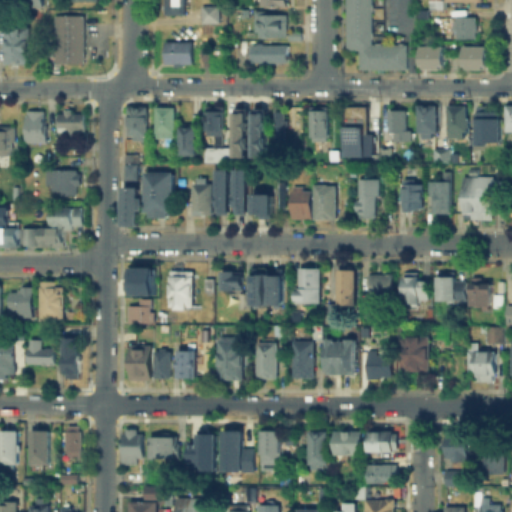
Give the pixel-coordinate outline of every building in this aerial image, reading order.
[(42,0),(42,8),(19,8),(19,0),(42,0)] [(184,0),(184,13),(164,13),(164,0),(184,0)] [(357,52),(344,52),(344,0),(371,0),(371,42),(405,42),(405,69),(357,69),(357,52)] [(482,0),(482,1),(446,1),(446,8),(427,8),(427,0),(482,0)] [(201,22),(201,4),(218,4),(219,21),(201,22)] [(416,16),(416,8),(427,8),(427,16),(416,16)] [(257,35),(257,13),(287,13),(287,35),(257,35)] [(53,14),(83,14),(82,61),(52,61),(53,14)] [(475,16),(475,38),(454,37),(454,16),(475,16)] [(3,63),(3,25),(27,25),(27,63),(3,63)] [(165,41),(192,41),(192,64),(165,64),(165,41)] [(286,42),(286,61),(250,61),(250,42),(286,42)] [(442,44),(442,68),(418,68),(418,44),(442,44)] [(486,44),(486,68),(462,68),(462,44),(486,44)] [(197,64),(197,45),(209,45),(209,64),(197,64)] [(222,102),(222,135),(205,135),(206,102),(222,102)] [(487,103),(487,109),(497,109),(497,116),(500,116),(500,141),(476,141),(476,103),(487,103)] [(417,104),(434,104),(434,135),(416,134),(417,104)] [(154,136),(155,105),(175,105),(175,137),(154,136)] [(311,105),(327,105),(326,139),(311,139),(311,105)] [(465,105),(464,137),(446,137),(446,105),(465,105)] [(127,106),(146,106),(145,138),(127,138),(127,106)] [(246,127),(245,153),(231,153),(232,108),(246,108),(246,127)] [(264,127),(264,154),(251,154),(251,108),(264,108),(264,127)] [(406,109),(406,139),(389,138),(389,109),(406,109)] [(43,111),(43,142),(23,141),(23,110),(43,111)] [(60,131),(57,131),(57,111),(83,111),(83,137),(60,137),(60,131)] [(285,111),(285,139),(274,139),(274,111),(285,111)] [(179,152),(179,123),(195,123),(195,152),(179,152)] [(0,126),(11,126),(11,154),(0,154),(0,126)] [(345,155),(345,126),(365,126),(365,133),(372,133),(372,155),(345,155)] [(231,145),(231,162),(202,162),(202,145),(231,145)] [(388,147),(388,160),(380,160),(380,147),(388,147)] [(433,148),(447,148),(446,161),(433,161),(433,148)] [(123,179),(123,163),(136,163),(136,179),(123,179)] [(212,211),(213,165),(225,165),(225,212),(212,211)] [(231,165),(244,165),(244,211),(231,211),(231,165)] [(46,168),(75,169),(75,192),(46,192),(46,168)] [(145,171),(174,171),(174,211),(145,211),(145,171)] [(463,212),(464,174),(492,174),(492,212),(463,212)] [(374,217),(357,217),(357,176),(379,176),(379,195),(375,195),(374,217)] [(210,177),(210,213),(193,213),(193,177),(210,177)] [(179,189),(179,178),(188,178),(188,189),(179,189)] [(414,178),(414,186),(421,186),(421,207),(403,207),(403,178),(414,178)] [(449,179),(449,211),(428,211),(428,179),(449,179)] [(313,218),(313,182),(335,182),(335,218),(313,218)] [(303,184),(302,189),(309,189),(309,218),(290,218),(290,184),(303,184)] [(137,225),(120,225),(121,185),(138,185),(137,225)] [(249,190),(270,190),(270,210),(249,210),(249,190)] [(0,225),(0,205),(8,205),(8,225),(0,225)] [(51,225),(51,206),(80,206),(80,225),(51,225)] [(0,243),(0,226),(17,226),(17,243),(0,243)] [(21,245),(21,226),(37,226),(37,245),(21,245)] [(41,244),(41,226),(65,227),(65,244),(41,244)] [(128,294),(129,266),(155,267),(154,294),(128,294)] [(316,299),(292,299),(292,286),(296,286),(296,266),(316,266),(316,299)] [(334,303),(334,269),(354,269),(354,303),(334,303)] [(169,270),(190,270),(190,306),(169,306),(169,270)] [(437,270),(455,271),(455,278),(463,278),(463,298),(437,298),(437,270)] [(221,272),(239,272),(239,288),(221,288),(221,272)] [(390,273),(390,294),(368,294),(368,272),(390,273)] [(403,272),(416,272),(416,279),(427,279),(427,300),(403,300),(403,272)] [(251,291),(252,273),(280,274),(280,303),(247,302),(247,306),(237,306),(237,291),(251,291)] [(478,274),(478,280),(490,280),(489,303),(469,303),(470,274),(478,274)] [(40,280),(55,280),(55,286),(62,286),(62,317),(40,317),(40,280)] [(9,291),(17,291),(17,288),(21,288),(21,285),(32,285),(32,316),(8,316),(9,291)] [(492,303),(492,289),(501,289),(501,303),(492,303)] [(141,303),(141,298),(151,298),(151,320),(127,320),(127,303),(141,303)] [(154,320),(154,309),(164,309),(164,320),(154,320)] [(358,335),(358,325),(366,325),(366,335),(358,335)] [(500,325),(500,340),(486,340),(486,325),(500,325)] [(291,339),(311,340),(311,326),(321,326),(321,339),(312,339),(312,375),(291,375),(291,339)] [(5,377),(0,377),(0,337),(15,337),(15,373),(5,373),(5,377)] [(40,337),(40,346),(53,347),(53,363),(26,363),(26,346),(30,346),(30,337),(40,337)] [(398,371),(398,337),(427,337),(427,371),(398,371)] [(64,338),(77,338),(77,375),(64,375),(64,338)] [(215,378),(215,338),(242,338),(241,378),(215,378)] [(324,339),(352,339),(352,372),(324,372),(324,339)] [(254,361),(254,341),(275,341),(275,377),(255,377),(255,385),(245,385),(245,361),(254,361)] [(149,345),(149,378),(130,378),(130,344),(149,345)] [(170,349),(170,376),(154,376),(154,348),(170,349)] [(460,374),(460,350),(492,350),(492,380),(474,379),(474,374),(460,374)] [(177,351),(193,351),(193,374),(177,374),(177,351)] [(365,351),(390,351),(390,376),(365,375),(365,351)] [(81,424),(81,453),(65,453),(65,424),(81,424)] [(137,427),(137,431),(143,431),(143,455),(137,455),(137,463),(121,463),(121,431),(125,431),(125,427),(137,427)] [(282,443),(282,428),(292,428),(292,443),(282,443)] [(222,470),(222,429),(242,429),(242,447),(253,447),(253,470),(222,470)] [(260,467),(261,429),(279,429),(279,467),(260,467)] [(306,465),(306,429),(324,429),(324,465),(306,465)] [(332,454),(332,429),(360,429),(360,454),(332,454)] [(392,429),(392,433),(397,433),(397,450),(366,450),(366,429),(392,429)] [(0,430),(15,430),(15,464),(0,463),(0,430)] [(445,430),(465,430),(465,458),(445,458),(445,430)] [(48,431),(48,463),(30,463),(30,431),(48,431)] [(196,444),(196,432),(215,432),(215,469),(186,469),(186,444),(196,444)] [(178,434),(178,456),(150,456),(150,434),(178,434)] [(483,453),(502,453),(502,471),(483,471),(483,453)] [(395,463),(395,480),(365,480),(366,462),(395,463)] [(469,469),(469,483),(445,483),(445,469),(469,469)] [(76,473),(60,473),(60,482),(77,481),(76,473)] [(143,496),(143,483),(163,483),(163,496),(143,496)] [(256,493),(256,501),(246,501),(246,493),(237,493),(237,484),(256,485),(256,493)] [(362,485),(362,497),(354,497),(355,485),(362,485)] [(207,496),(207,511),(177,511),(177,496),(207,496)] [(48,497),(48,511),(30,511),(30,497),(48,497)] [(478,511),(479,497),(502,497),(502,511),(478,511)] [(393,499),(393,511),(365,511),(365,498),(393,499)] [(129,511),(129,499),(157,499),(157,511),(129,511)] [(343,511),(343,501),(356,502),(356,511),(343,511)] [(0,511),(0,503),(17,503),(17,511),(0,511)] [(249,511),(249,503),(229,503),(229,511),(249,511)] [(257,511),(257,503),(278,503),(278,511),(257,511)]
